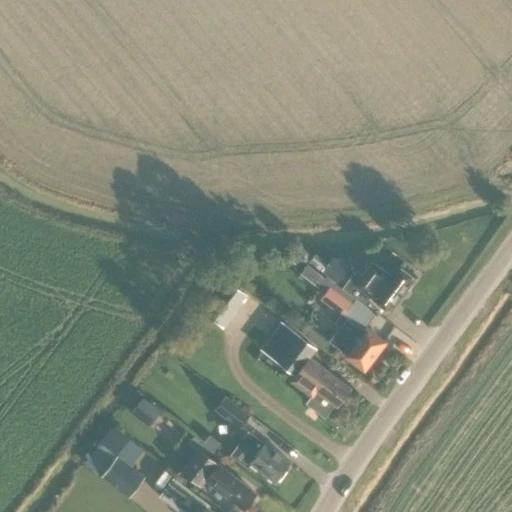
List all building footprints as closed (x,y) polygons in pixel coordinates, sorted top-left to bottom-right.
[(309,262),(322,272),(329,264),(315,254),(309,262)] [(230,260),(226,273),(232,274),(236,262),(230,260)] [(338,284),(346,273),(331,261),(329,264),(322,272),(338,284)] [(370,296),(390,311),(414,278),(398,267),(391,276),(372,263),(362,277),(355,272),(343,288),(364,304),(370,296)] [(327,279),(308,264),(301,273),(320,288),(327,279)] [(352,303),(330,287),(322,299),(343,315),(352,303)] [(221,294),(206,312),(224,326),(238,307),(221,294)] [(366,330),(348,317),(339,328),(330,341),(349,354),(347,357),(365,370),(384,343),(366,330)] [(291,380),(301,387),(301,388),(310,395),(305,402),(323,415),(333,403),(336,406),(350,387),(321,365),(320,366),(309,358),(317,348),(298,334),(277,361),(295,375),(291,380)] [(139,417),(151,400),(144,396),(132,412),(139,417)] [(215,410),(240,428),(250,415),(225,397),(215,410)] [(251,463),(276,482),(291,462),(265,442),(265,443),(249,430),(231,454),(248,467),(251,463)] [(212,432),(207,439),(217,447),(222,440),(212,432)] [(221,493),(245,511),(258,494),(234,476),(217,463),(217,464),(189,442),(183,450),(191,457),(181,470),(201,485),(208,477),(224,489),(221,493)] [(106,450),(93,467),(103,475),(117,458),(106,450)] [(103,475),(130,495),(145,475),(118,456),(117,458),(103,475)] [(214,511),(207,506),(206,507),(194,499),(178,487),(168,500),(183,511),(214,511)]
